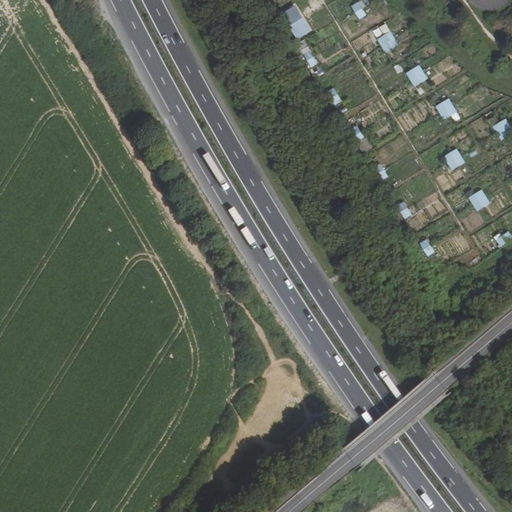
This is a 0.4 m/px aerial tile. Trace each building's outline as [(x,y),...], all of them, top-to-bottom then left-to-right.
[(358,4),(352,8),(360,21),(367,17),(358,4)] [(296,7),(281,16),(295,42),(311,33),(296,7)] [(353,18),(344,23),(350,35),(360,29),(353,18)] [(391,32),(377,40),(385,54),(399,46),(391,32)] [(301,50),(309,47),(305,39),(298,43),(301,50)] [(303,54),(311,68),(317,64),(309,50),(303,54)] [(428,80),(420,67),(406,75),(415,89),(428,80)] [(333,89),(326,93),(335,107),(341,103),(333,89)] [(450,101),(436,109),(445,122),(458,114),(450,101)] [(511,128),(507,121),(493,129),(502,143),(511,136),(511,128)] [(356,127),(349,131),(358,144),(364,140),(356,127)] [(466,166),(458,152),(444,160),(453,174),(466,166)] [(380,165),(373,169),(381,183),(388,179),(380,165)] [(491,206),(482,192),(469,201),(477,214),(491,206)] [(403,203),(396,207),(404,221),(411,216),(403,203)] [(511,237),(508,233),(496,242),(500,248),(511,239),(511,237)] [(426,241),(419,245),(428,259),(435,255),(426,241)]
